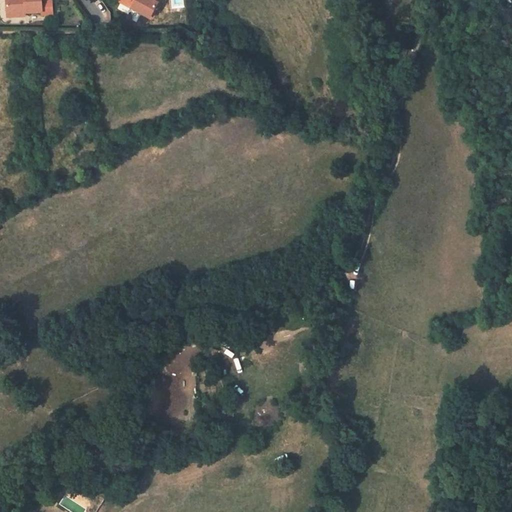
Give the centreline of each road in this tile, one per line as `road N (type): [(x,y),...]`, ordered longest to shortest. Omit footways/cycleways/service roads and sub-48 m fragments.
road 1 (track): [(0,37),(188,37)]
road 2 (track): [(351,290),(377,201),(403,160),(404,120)]
road 3 (track): [(404,120),(436,0)]
